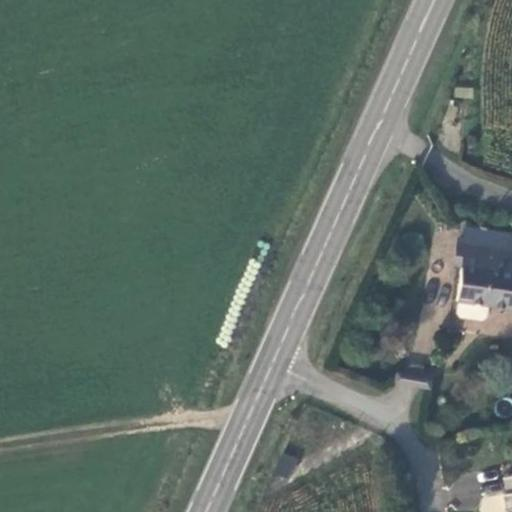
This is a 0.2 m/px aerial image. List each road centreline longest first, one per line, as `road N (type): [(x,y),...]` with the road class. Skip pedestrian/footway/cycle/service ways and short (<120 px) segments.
road 1 (secondary): [(273,362),(434,0)]
road 2 (unclassified): [(273,362),(388,419),(427,456),(438,511)]
road 3 (secondary): [(206,511),(273,362)]
